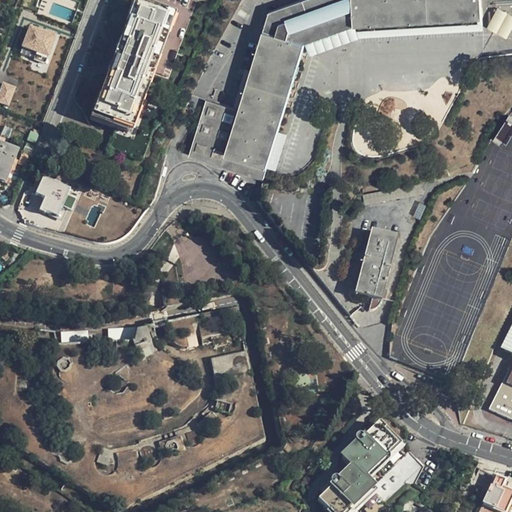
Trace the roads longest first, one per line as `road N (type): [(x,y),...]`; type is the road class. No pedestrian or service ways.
road 1 (unclassified): [(0,224),(63,248),(113,255),(143,237),(178,195),(218,191),(420,424),(511,458)]
road 2 (unknown): [(378,334),(410,244),(409,217),(383,208),(365,220),(339,288)]
road 3 (unknown): [(359,66),(339,288)]
